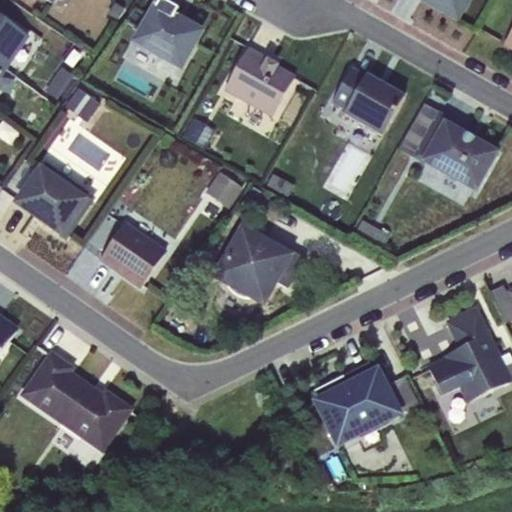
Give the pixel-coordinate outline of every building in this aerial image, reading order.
[(154,3),(131,44),(179,71),(200,33),(174,18),(178,9),(162,0),(159,0),(157,4),(154,3)] [(427,0),(456,16),(465,0),(427,0)] [(115,3),(107,15),(116,21),(124,9),(115,3)] [(0,66),(7,71),(30,38),(0,16),(0,66)] [(248,49),(224,92),(272,119),(294,79),(275,69),(276,67),(267,62),(266,64),(264,62),(266,59),(248,49)] [(61,68),(45,91),(58,99),(73,76),(61,68)] [(351,69),(331,105),(346,113),(343,116),(382,137),(404,98),(366,76),(365,77),(351,69)] [(77,90),(64,108),(87,124),(100,106),(77,90)] [(417,157),(439,117),(441,115),(423,105),(398,150),(423,164),(424,162),(417,157)] [(465,132),(439,117),(417,157),(424,162),(475,190),(495,155),(462,136),(465,132)] [(193,120),(182,138),(204,150),(214,132),(193,120)] [(4,189),(20,200),(38,175),(22,163),(4,189)] [(20,200),(17,204),(65,237),(93,196),(53,168),(49,173),(42,168),(38,175),(20,200)] [(219,174),(205,194),(228,210),(243,190),(219,174)] [(273,176),(267,187),(288,199),(294,188),(273,176)] [(252,189),(243,204),(257,213),(266,197),(252,189)] [(362,223),(355,236),(381,251),(388,238),(362,223)] [(126,224),(99,261),(113,271),(115,269),(142,288),(167,253),(126,224)] [(246,227),(218,277),(224,281),(227,287),(230,292),(235,296),(237,297),(243,299),(249,300),(256,299),(262,302),(273,282),(288,291),(305,260),(246,227)] [(511,304),(503,286),(490,292),(506,325),(511,321),(511,304)] [(486,337),(508,383),(511,381),(511,359),(509,353),(501,357),(476,307),(445,322),(458,351),(486,337)] [(0,355),(17,332),(0,320),(0,355)] [(486,337),(458,351),(447,356),(449,360),(429,371),(441,400),(461,390),(468,404),(508,383),(486,337)] [(60,425),(81,440),(100,453),(129,411),(106,395),(103,399),(67,374),(70,370),(51,357),(22,399),(60,425)] [(348,386),(314,403),(338,450),(404,417),(401,412),(418,404),(405,378),(385,388),(377,371),(373,373),(368,364),(343,377),(348,386)] [(81,440),(60,425),(52,436),(74,451),(81,440)] [(162,434),(149,453),(161,462),(174,443),(162,434)]
